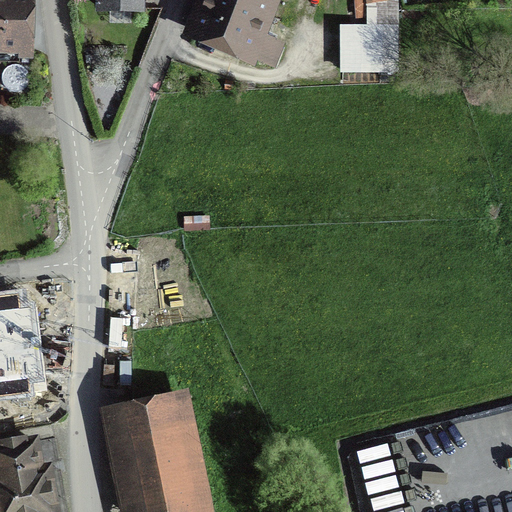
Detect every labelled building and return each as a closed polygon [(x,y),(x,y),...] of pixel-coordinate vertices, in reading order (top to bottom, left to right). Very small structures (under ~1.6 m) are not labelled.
[(0,0),(0,60),(41,61),(41,0),(0,0)] [(150,0),(105,0),(106,16),(150,16),(150,0)] [(281,0),(201,0),(188,32),(271,65),(281,40),(267,35),(281,0)] [(395,24),(340,25),(341,70),(395,69),(395,24)] [(0,382),(39,378),(30,307),(0,310),(0,382)] [(101,405),(129,511),(174,511),(199,506),(167,387),(101,405)] [(48,442),(0,450),(0,511),(69,511),(62,472),(54,473),(48,442)]
